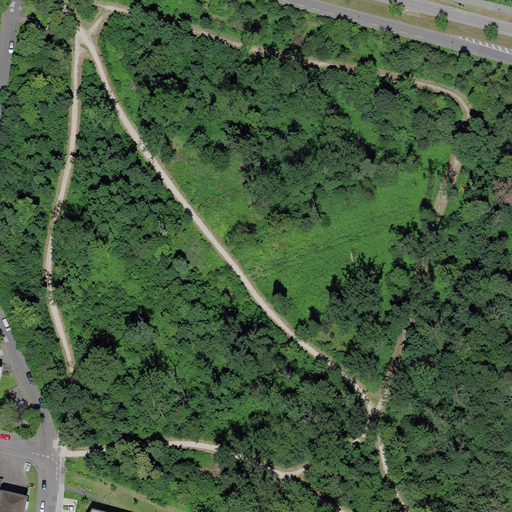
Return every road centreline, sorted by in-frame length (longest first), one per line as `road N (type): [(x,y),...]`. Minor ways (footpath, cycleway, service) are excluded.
road 1 (track): [(352,511),(213,448),(53,457),(72,427),(75,396),(44,277),(84,36)]
road 2 (track): [(84,36),(109,7),(458,98),(464,128),(372,428)]
road 3 (track): [(372,428),(340,375),(285,333),(151,169),(84,36)]
road 4 (primary): [(296,0),(511,60)]
road 5 (residential): [(0,323),(53,457)]
road 6 (track): [(372,428),(287,484),(276,511)]
